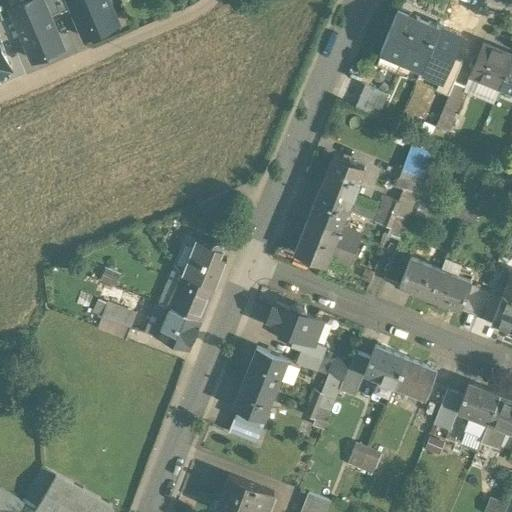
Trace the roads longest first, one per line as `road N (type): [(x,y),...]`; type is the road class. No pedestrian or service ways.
road 1 (residential): [(511,367),(244,262)]
road 2 (residential): [(244,262),(349,0)]
road 3 (residential): [(150,511),(244,262)]
road 4 (residential): [(213,0),(179,23),(0,98)]
